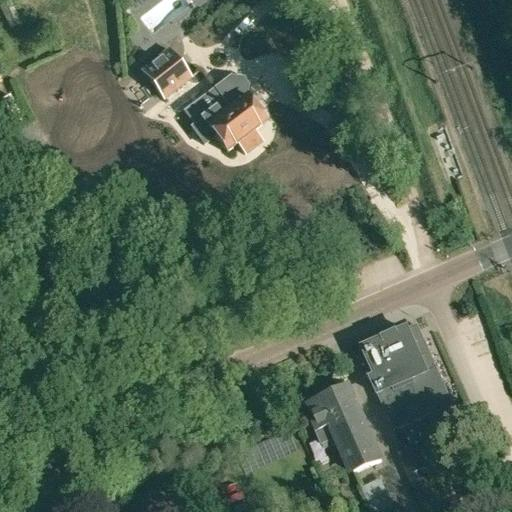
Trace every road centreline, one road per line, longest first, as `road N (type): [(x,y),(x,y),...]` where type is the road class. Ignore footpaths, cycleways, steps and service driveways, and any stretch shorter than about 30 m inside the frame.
road 1 (tertiary): [(0,470),(430,280)]
road 2 (track): [(338,0),(416,205),(430,280)]
road 3 (unclassified): [(511,472),(430,280)]
